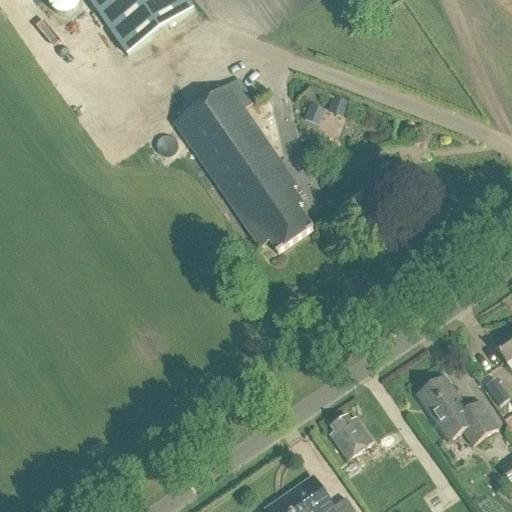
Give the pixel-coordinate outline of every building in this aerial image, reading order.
[(185,0),(87,0),(130,62),(197,16),(185,0)] [(196,0),(204,11),(219,0),(196,0)] [(271,246),(280,258),(315,234),(300,212),(305,208),(295,193),(299,190),(247,115),(257,107),(241,84),(177,130),(263,252),(271,246)] [(349,106),(336,101),(331,112),(345,118),(349,106)] [(511,335),(494,348),(507,367),(511,364),(511,335)] [(464,435),(474,449),(498,432),(480,406),(468,414),(445,382),(418,400),(450,445),(464,435)] [(486,391),(501,411),(511,402),(511,401),(498,383),(486,391)] [(336,436),(330,440),(348,465),(374,447),(356,422),(351,426),(347,421),(332,431),(336,436)] [(352,511),(346,503),(333,511),(313,483),(270,511),(352,511)]
